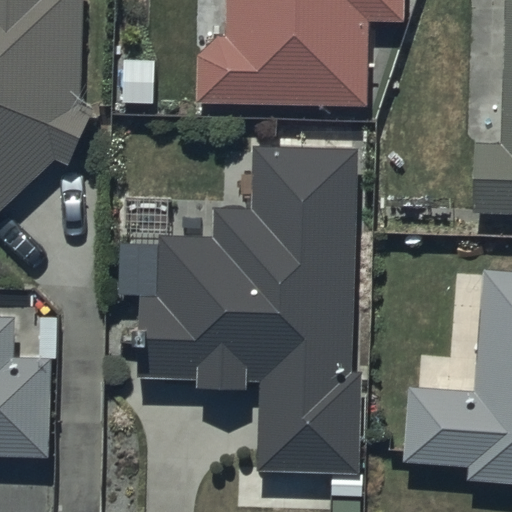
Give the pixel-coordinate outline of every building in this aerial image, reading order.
[(0,0),(0,199),(56,148),(68,155),(94,89),(79,81),(82,0),(0,0)] [(226,0),(226,23),(198,40),(198,93),(367,93),(367,11),(405,11),(404,0),(226,0)] [(511,0),(507,149),(479,148),(477,218),(511,219),(511,0)] [(363,152),(258,150),(256,214),(221,213),(220,243),(167,242),(165,303),(148,303),(147,381),(202,382),(202,393),(253,394),(253,387),(261,388),(260,465),(364,467),(366,372),(358,372),(363,152)] [(511,276),(488,275),(479,396),(412,391),(408,456),(472,460),(471,473),(511,475),(511,276)] [(0,445),(49,447),(51,348),(14,347),(15,307),(0,306),(0,445)]
